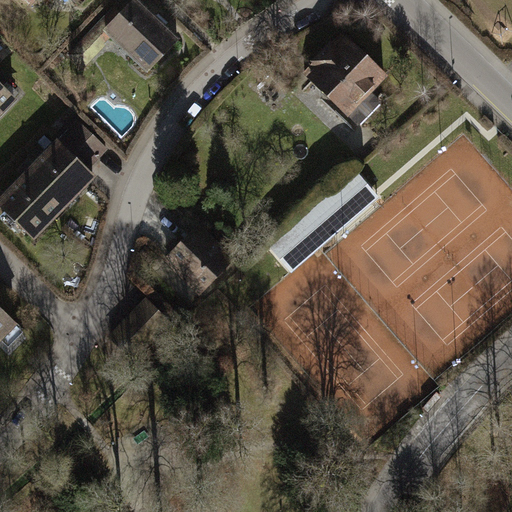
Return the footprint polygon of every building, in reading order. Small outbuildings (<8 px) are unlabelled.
[(88,0),(27,0),(32,5),(36,0),(68,0),(79,10),(88,0)] [(186,41),(142,0),(125,0),(73,54),(89,71),(116,43),(152,77),(186,41)] [(375,97),(393,77),(349,35),(341,44),(335,38),(304,72),(363,127),(384,105),(375,97)] [(0,120),(20,99),(0,80),(0,120)] [(0,202),(0,204),(39,242),(100,178),(59,140),(0,202)] [(285,239),(301,258),(381,194),(365,174),(285,239)] [(195,221),(166,248),(203,288),(232,262),(195,221)] [(153,314),(129,288),(89,325),(113,351),(153,314)] [(0,305),(0,347),(8,339),(12,343),(25,330),(0,305)]
